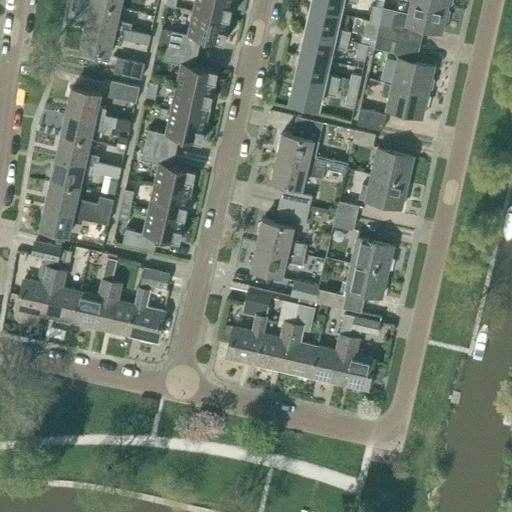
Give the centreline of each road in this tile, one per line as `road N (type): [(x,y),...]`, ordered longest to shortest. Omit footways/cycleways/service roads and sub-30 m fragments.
road 1 (residential): [(180,389),(371,433),(388,427),(400,409),(495,0)]
road 2 (residential): [(180,389),(265,0)]
road 3 (residential): [(0,350),(180,389)]
road 4 (residential): [(0,149),(19,0)]
